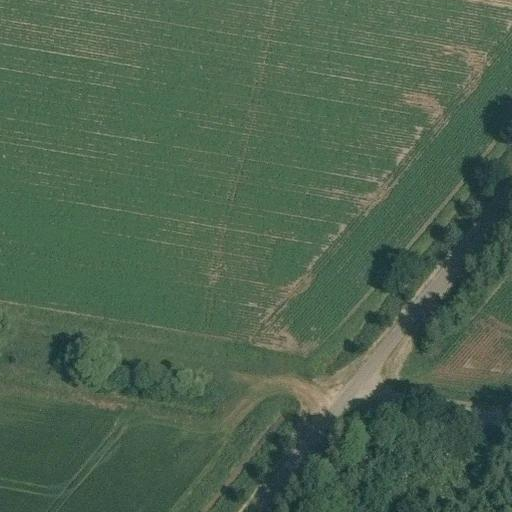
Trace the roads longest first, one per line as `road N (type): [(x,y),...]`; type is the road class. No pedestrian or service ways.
road 1 (track): [(511,419),(0,334)]
road 2 (unclassified): [(254,511),(511,190)]
